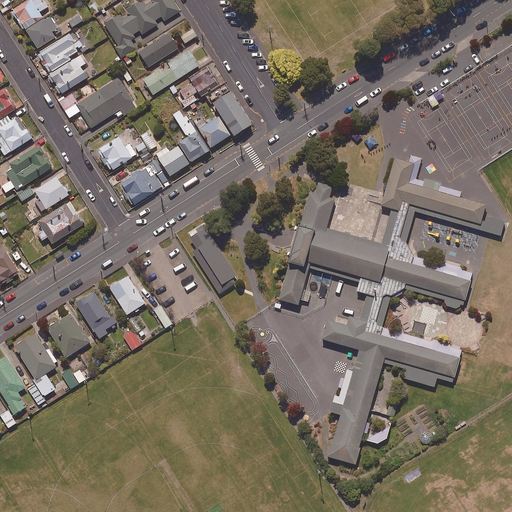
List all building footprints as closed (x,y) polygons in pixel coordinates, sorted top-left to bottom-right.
[(43,4),(40,0),(30,0),(13,11),(14,12),(12,14),(23,31),(25,30),(26,31),(44,20),(41,15),(51,9),(46,2),(43,4)] [(165,23),(181,12),(173,0),(150,0),(152,3),(146,7),(144,3),(140,6),(139,4),(128,12),(131,17),(124,21),(121,16),(115,21),(113,17),(104,23),(106,26),(105,27),(118,47),(115,49),(122,59),(137,49),(132,42),(136,39),(134,36),(141,31),(143,35),(158,26),(156,22),(162,18),(165,23)] [(100,12),(94,4),(89,7),(95,16),(100,12)] [(83,23),(79,16),(69,23),(73,29),(83,23)] [(44,20),(26,31),(31,38),(30,39),(33,43),(33,42),(39,51),(56,39),(53,34),(55,33),(57,35),(62,32),(60,28),(58,29),(56,25),(57,24),(53,18),(52,19),(50,18),(45,21),(44,20)] [(198,37),(193,30),(181,38),(186,45),(198,37)] [(76,44),(70,35),(40,54),(40,55),(38,57),(50,75),(53,73),(53,74),(71,62),(69,59),(78,53),(76,50),(79,48),(82,53),(88,49),(85,45),(83,46),(81,42),(76,44)] [(179,50),(169,35),(139,53),(149,69),(179,50)] [(200,67),(190,52),(169,65),(172,70),(163,75),(160,71),(144,81),(154,96),(200,67)] [(71,62),(53,74),(50,76),(51,76),(49,78),(54,85),(56,84),(58,88),(56,89),(60,95),(62,94),(63,96),(89,79),(82,69),(89,64),(83,55),(71,62)] [(213,76),(208,69),(190,80),(193,85),(180,93),(185,101),(182,103),(185,109),(219,87),(215,81),(217,79),(214,75),(213,76)] [(78,104),(72,95),(65,100),(63,97),(58,100),(70,119),(81,113),(92,129),(121,111),(125,116),(139,108),(120,78),(78,104)] [(17,110),(6,92),(4,93),(3,91),(0,93),(0,121),(15,112),(15,111),(17,110)] [(254,127),(233,95),(215,107),(236,139),(254,127)] [(192,165),(211,153),(187,116),(185,117),(181,111),(173,116),(187,137),(190,138),(180,145),(192,165)] [(12,155),(35,140),(20,117),(12,122),(9,117),(0,122),(0,124),(2,128),(0,129),(0,128),(0,149),(5,158),(12,154),(12,155)] [(207,123),(203,117),(195,122),(212,149),(231,138),(219,119),(212,123),(211,121),(207,123)] [(158,147),(148,133),(142,137),(151,151),(158,147)] [(126,148),(120,138),(100,151),(101,153),(99,154),(103,159),(101,160),(106,167),(108,166),(111,172),(113,170),(114,173),(138,157),(131,145),(126,148)] [(147,149),(143,144),(136,148),(139,154),(147,149)] [(191,166),(179,148),(171,153),(166,146),(161,149),(163,152),(157,156),(160,160),(159,161),(171,179),(191,166)] [(45,155),(40,147),(39,149),(38,147),(9,165),(11,169),(8,171),(9,173),(6,174),(10,182),(1,187),(6,196),(16,190),(17,193),(53,171),(52,170),(54,168),(49,160),(49,158),(47,155),(45,155)] [(338,415),(326,456),(354,464),(361,439),(381,362),(404,368),(402,377),(434,387),(436,378),(452,382),(461,350),(381,327),(390,295),(402,288),(442,298),(445,304),(455,308),(463,305),(473,272),(462,269),(460,266),(445,262),(441,264),(412,255),(406,243),(415,212),(500,235),(504,221),(482,214),(485,204),(437,190),(440,182),(424,178),(421,186),(407,182),(413,162),(393,157),(380,204),(390,208),(380,243),(325,226),(334,198),(328,197),(331,186),(318,182),(314,192),(308,191),(299,223),(295,223),(285,260),(288,261),(278,298),(297,304),(308,262),(359,276),(354,290),(373,295),(366,320),(348,316),(346,324),(326,319),(321,338),(359,349),(352,370),(338,415)] [(157,161),(150,165),(163,185),(169,181),(157,161)] [(139,172),(132,177),(133,179),(122,186),(123,187),(121,188),(124,193),(123,194),(128,202),(129,201),(133,207),(134,206),(135,207),(164,189),(150,168),(140,174),(139,172)] [(70,197),(58,177),(34,192),(39,200),(36,203),(42,213),(47,211),(47,212),(70,197)] [(34,195),(30,189),(18,196),(22,203),(34,195)] [(0,206),(18,196),(15,192),(0,200),(0,206)] [(77,217),(69,204),(38,223),(44,232),(38,235),(43,243),(49,240),(53,247),(84,228),(83,227),(86,225),(80,215),(77,217)] [(235,275),(204,227),(188,237),(195,247),(190,250),(218,293),(234,282),(231,277),(235,275)] [(0,245),(0,287),(1,290),(20,278),(18,276),(20,275),(6,252),(5,253),(0,246),(0,245)] [(148,304),(130,277),(121,282),(119,282),(117,282),(115,284),(113,286),(113,287),(111,288),(129,316),(136,311),(137,313),(141,310),(140,309),(148,304)] [(79,303),(78,304),(96,332),(101,339),(109,334),(107,330),(113,327),(114,328),(117,327),(116,325),(119,323),(114,316),(112,317),(96,292),(86,298),(84,298),(83,298),(81,299),(80,301),(79,303)] [(174,323),(162,306),(155,311),(166,328),(174,323)] [(69,358),(93,343),(82,327),(81,328),(72,314),(58,323),(57,323),(55,324),(53,325),(51,326),(51,327),(50,328),(69,358)] [(134,316),(128,320),(139,337),(144,334),(134,316)] [(143,345),(134,330),(124,336),(134,351),(143,345)] [(45,344),(38,333),(16,347),(38,381),(36,382),(46,397),(57,389),(47,374),(59,367),(57,364),(60,362),(48,342),(45,344)] [(29,388),(8,357),(0,362),(0,361),(0,388),(12,406),(11,407),(16,415),(27,407),(22,400),(24,399),(20,393),(29,388)] [(69,369),(61,374),(65,379),(58,384),(64,393),(85,379),(80,371),(73,375),(69,369)] [(16,423),(7,409),(0,413),(0,415),(8,428),(16,423)]
